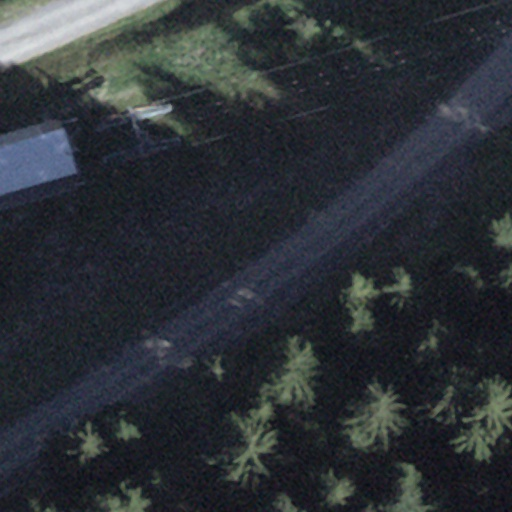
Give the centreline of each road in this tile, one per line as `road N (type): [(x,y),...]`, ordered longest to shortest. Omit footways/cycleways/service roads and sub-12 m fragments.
road 1 (track): [(0,459),(234,316),(511,71)]
road 2 (track): [(0,46),(118,0)]
